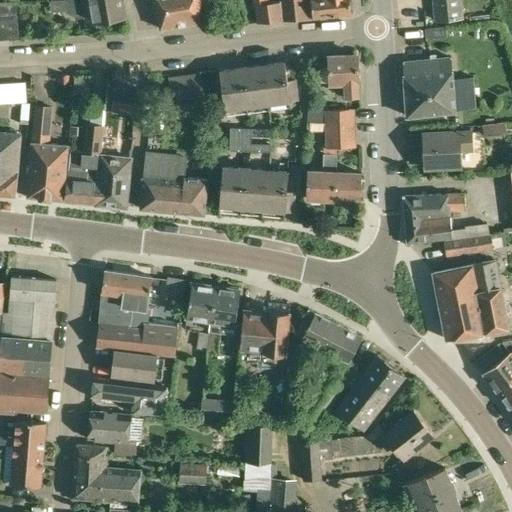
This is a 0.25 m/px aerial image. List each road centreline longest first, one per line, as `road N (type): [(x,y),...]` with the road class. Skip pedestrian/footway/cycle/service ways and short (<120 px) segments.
road 1 (residential): [(359,287),(304,268),(83,234)]
road 2 (residential): [(61,511),(83,234)]
road 3 (residential): [(359,287),(389,228),(383,26)]
road 4 (residential): [(511,469),(471,407),(359,287)]
road 5 (residential): [(148,50),(383,26)]
road 6 (residential): [(0,57),(148,50)]
